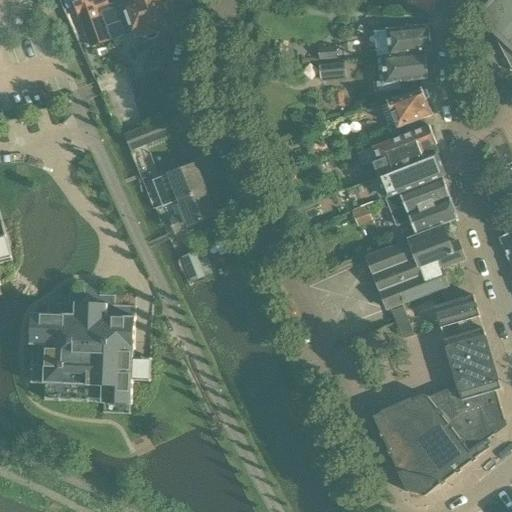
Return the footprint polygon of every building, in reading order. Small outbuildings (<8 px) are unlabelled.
[(108,5),(106,0),(74,0),(91,47),(110,40),(99,9),(108,5)] [(130,0),(131,2),(125,4),(135,34),(140,32),(142,38),(146,37),(150,40),(156,38),(159,33),(176,26),(166,0),(130,0)] [(435,0),(408,0),(407,4),(408,5),(403,18),(421,20),(425,10),(431,12),(435,0)] [(511,0),(476,0),(476,2),(482,13),(477,18),(491,31),(511,71),(511,0)] [(429,26),(388,31),(391,56),(426,53),(431,52),(429,26)] [(320,62),(338,60),(337,47),(318,49),(320,62)] [(391,56),(382,57),(385,85),(390,85),(390,91),(401,90),(400,83),(419,81),(429,80),(426,53),(391,56)] [(157,59),(109,75),(118,98),(165,81),(157,59)] [(320,66),(322,81),(346,79),(345,64),(320,66)] [(165,81),(118,98),(126,121),(173,104),(165,81)] [(497,91),(487,84),(484,90),(479,96),(487,102),(489,102),(497,91)] [(422,90),(388,104),(392,114),(392,113),(399,130),(407,126),(425,120),(427,119),(432,117),(426,101),(427,100),(423,91),(422,91),(422,90)] [(131,151),(132,151),(176,133),(175,130),(170,118),(125,135),(131,151)] [(410,134),(374,148),(380,162),(377,164),(375,164),(379,176),(417,161),(435,155),(432,147),(437,145),(429,126),(428,127),(425,120),(407,126),(410,134)] [(379,176),(378,177),(386,199),(389,198),(424,184),(443,177),(446,176),(437,153),(435,155),(417,161),(379,176)] [(170,175),(153,181),(163,207),(176,202),(180,201),(179,201),(201,192),(206,191),(196,165),(170,175)] [(389,198),(386,199),(397,226),(411,221),(416,233),(442,223),(443,226),(458,220),(443,177),(424,184),(389,198)] [(185,215),(170,220),(174,232),(189,226),(189,227),(216,216),(206,191),(201,192),(179,201),(180,201),(185,215)] [(369,206),(354,212),(358,224),(374,218),(369,206)] [(410,242),(368,258),(388,310),(390,309),(448,287),(442,270),(466,261),(458,242),(450,245),(443,226),(442,223),(416,233),(417,235),(408,238),(410,242)] [(511,267),(511,234),(498,240),(511,267)] [(207,276),(197,251),(183,257),(192,282),(207,276)] [(44,401),(131,403),(136,306),(116,305),(116,295),(101,294),(101,284),(83,283),(83,294),(69,293),(69,304),(48,303),(47,314),(33,313),(32,341),(34,341),(31,383),(44,385),(44,401)] [(474,296),(454,302),(435,308),(441,329),(480,317),(474,296)] [(392,310),(402,336),(414,331),(404,306),(392,310)] [(374,418),(381,433),(407,494),(409,493),(424,497),(424,498),(490,449),(486,442),(498,433),(506,426),(496,392),(501,390),(483,329),(444,340),(458,387),(429,399),(428,398),(427,397),(425,397),(423,397),(422,397),(420,398),(414,400),(374,418)]
